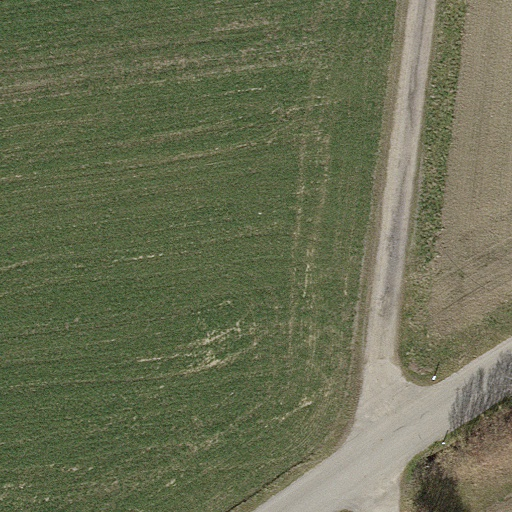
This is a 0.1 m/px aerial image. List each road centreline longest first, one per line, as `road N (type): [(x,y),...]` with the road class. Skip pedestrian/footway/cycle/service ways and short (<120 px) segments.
road 1 (residential): [(429,0),(374,463)]
road 2 (tertiary): [(374,463),(511,382)]
